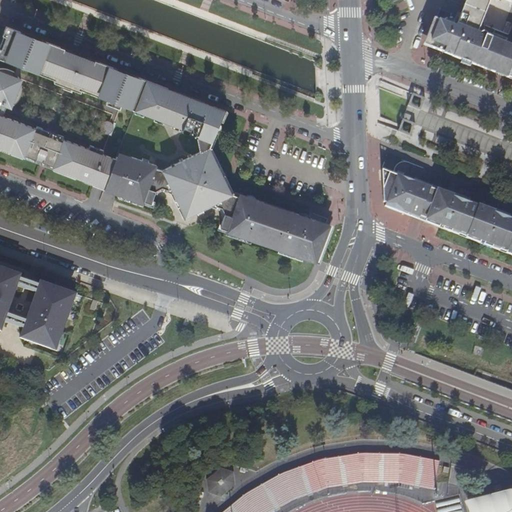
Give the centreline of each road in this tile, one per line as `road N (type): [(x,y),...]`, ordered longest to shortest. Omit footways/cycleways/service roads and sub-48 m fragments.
road 1 (residential): [(354,143),(0,9)]
road 2 (tertiary): [(59,511),(159,418),(231,389)]
road 3 (residential): [(168,281),(143,229),(0,176)]
road 4 (unclassified): [(0,227),(168,281)]
road 5 (unclassified): [(350,44),(511,110)]
road 6 (unclassified): [(364,385),(511,445)]
